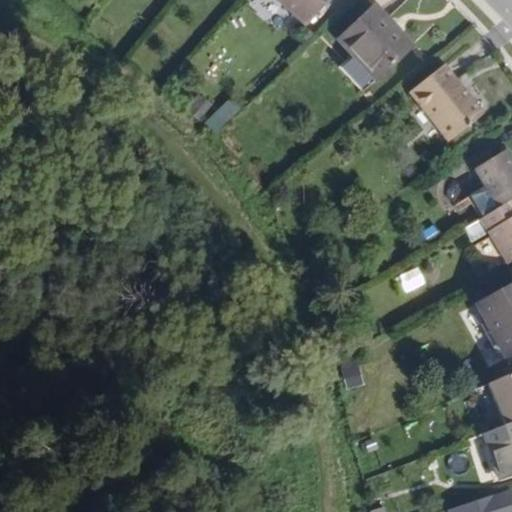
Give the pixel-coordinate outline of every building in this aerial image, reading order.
[(324,0),(271,0),(299,27),(324,0)] [(369,10),(334,45),(372,85),(406,50),(369,10)] [(438,68),(407,95),(447,142),(478,115),(438,68)] [(218,133),(242,110),(231,99),(207,122),(218,133)] [(506,202),(511,198),(511,173),(510,170),(511,169),(511,164),(503,151),(471,172),(495,209),(506,202)] [(495,209),(476,221),(502,259),(511,253),(511,211),(506,202),(495,209)] [(420,268),(399,277),(407,293),(427,284),(420,268)] [(511,289),(476,310),(505,358),(511,354),(511,289)] [(511,375),(486,388),(504,429),(511,425),(511,375)] [(352,415),(367,412),(364,392),(348,395),(352,415)] [(486,436),(490,450),(500,485),(511,481),(511,425),(504,429),(486,436)] [(511,511),(511,503),(509,493),(459,511),(511,511)]
